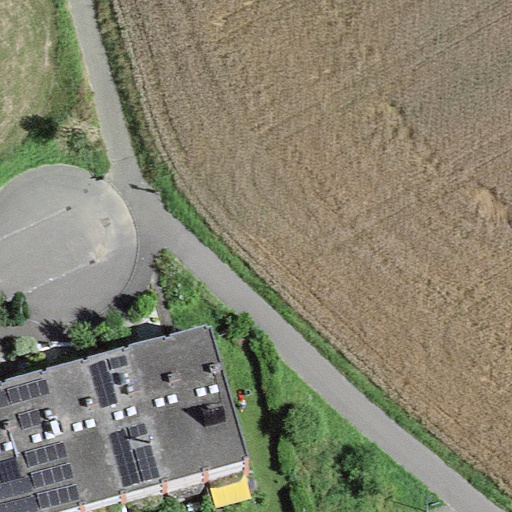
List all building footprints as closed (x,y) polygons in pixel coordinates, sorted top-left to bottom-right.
[(249,474),(211,338),(187,344),(168,350),(206,486),(249,474)] [(165,497),(206,486),(168,350),(146,356),(127,361),(165,497)] [(165,497),(127,361),(105,367),(86,372),(124,509),(165,497)] [(64,378),(45,384),(80,511),(111,511),(124,509),(86,372),(64,378)] [(23,390),(4,395),(36,511),(80,511),(45,384),(23,390)] [(0,396),(0,511),(36,511),(4,395),(0,396)]
